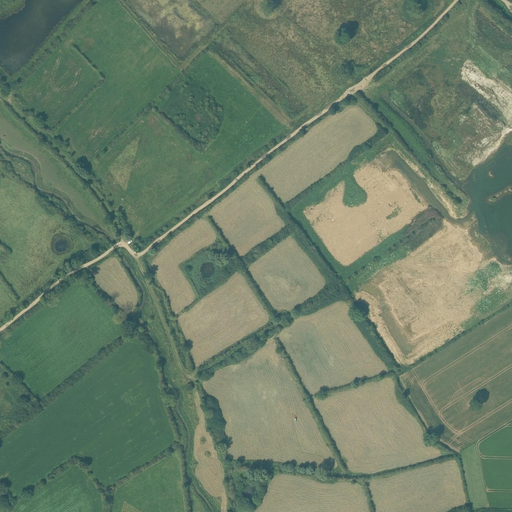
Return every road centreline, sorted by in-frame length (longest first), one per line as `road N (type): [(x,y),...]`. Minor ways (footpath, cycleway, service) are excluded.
road 1 (track): [(137,255),(422,36),(457,0)]
road 2 (track): [(123,243),(112,213),(8,97)]
road 3 (track): [(0,330),(116,245),(137,255)]
road 4 (track): [(191,376),(137,255)]
